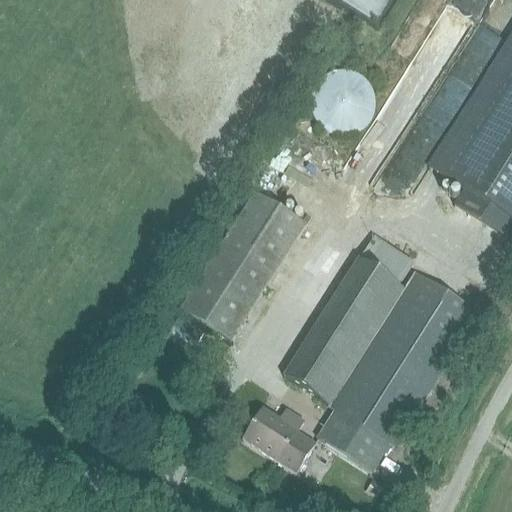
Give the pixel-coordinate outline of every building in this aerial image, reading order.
[(346,0),(375,17),(384,0),(346,0)] [(511,38),(428,172),(464,194),(454,210),(505,242),(511,231),(511,38)] [(377,107),(378,100),(377,94),(376,89),(373,83),(370,79),(366,75),(360,71),(354,69),(348,68),(341,68),(336,70),(329,73),(324,76),(320,82),(317,87),(315,93),(314,99),(314,106),(316,111),(319,117),(323,122),(327,126),(332,129),(337,131),(343,132),(351,131),(358,130),(363,127),(368,123),(372,118),(375,112),(377,107)] [(230,346),(308,224),(257,192),(180,313),(230,346)] [(359,263),(284,381),(328,408),(403,291),(359,263)] [(422,279),(400,314),(325,431),(332,436),(325,447),(370,476),(474,313),(422,279)] [(304,425),(291,417),(284,427),(262,413),(243,444),(278,466),(280,462),(295,472),(309,449),(294,440),(304,425)] [(373,483),(366,492),(376,499),(383,490),(373,483)]
